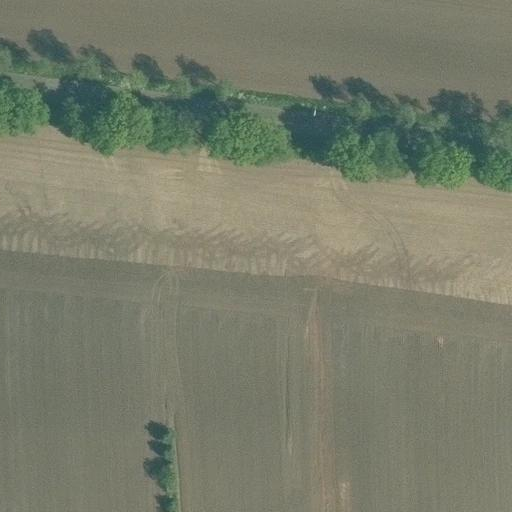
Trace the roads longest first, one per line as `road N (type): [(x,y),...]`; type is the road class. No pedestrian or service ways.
road 1 (residential): [(318,118),(0,78)]
road 2 (residential): [(511,147),(318,118)]
road 3 (residential): [(299,253),(318,118)]
